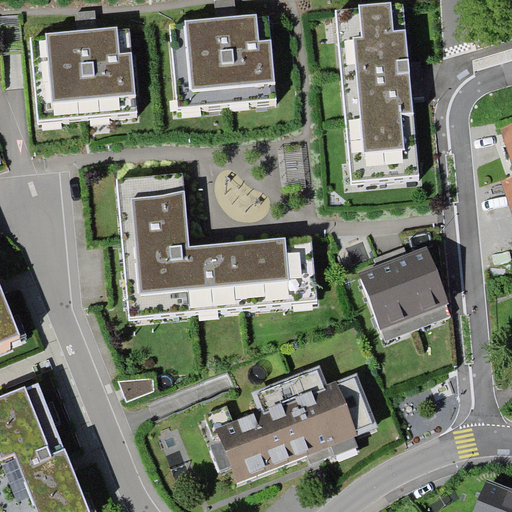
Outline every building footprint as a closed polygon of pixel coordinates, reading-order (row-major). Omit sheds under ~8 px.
[(400,13),(334,18),(347,189),(413,184),(406,90),(400,13)] [(231,27),(167,33),(175,114),(272,105),(265,24),(231,27)] [(91,40),(28,46),(35,126),(131,118),(124,37),(91,40)] [(511,212),(511,133),(497,138),(509,171),(511,180),(502,183),(511,212)] [(190,251),(185,181),(119,185),(127,323),(314,311),(310,248),(190,255),(190,251)] [(447,308),(426,255),(402,264),(387,270),(359,281),(379,334),(447,308)] [(0,294),(0,353),(20,346),(0,294)] [(313,459),(379,433),(357,377),(329,388),(321,369),(252,396),(259,414),(237,423),(229,405),(209,413),(238,488),(313,459)] [(155,378),(120,382),(127,401),(156,391),(155,378)] [(85,511),(38,393),(0,408),(0,511),(85,511)] [(473,511),(511,511),(511,496),(484,486),(473,511)]
